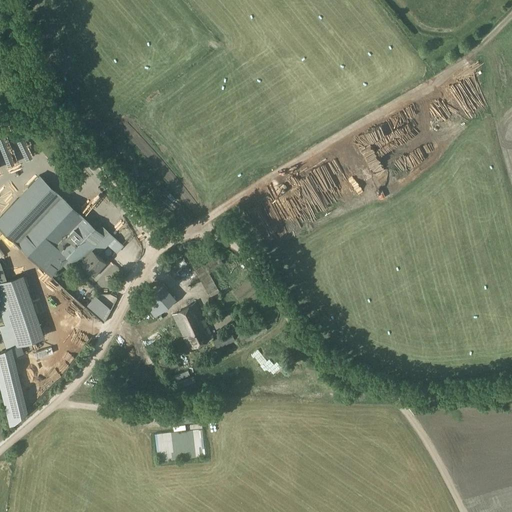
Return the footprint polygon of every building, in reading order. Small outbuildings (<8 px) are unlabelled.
[(8,116),(0,116),(0,129),(10,128),(8,116)] [(22,131),(19,139),(28,142),(31,135),(22,131)] [(40,152),(45,147),(36,136),(31,141),(40,152)] [(28,168),(17,177),(20,181),(32,172),(28,168)] [(41,175),(0,218),(0,223),(54,277),(71,259),(76,264),(93,246),(102,254),(116,238),(110,233),(107,236),(41,175)] [(89,194),(101,186),(96,180),(85,188),(89,194)] [(92,250),(81,261),(94,273),(105,262),(92,250)] [(173,256),(177,261),(183,257),(179,252),(173,256)] [(219,256),(206,265),(210,272),(224,264),(219,256)] [(204,264),(195,269),(210,298),(220,292),(204,264)] [(24,272),(0,280),(0,310),(13,347),(21,345),(46,336),(24,272)] [(245,279),(248,285),(256,280),(253,274),(245,279)] [(164,283),(142,301),(143,303),(151,312),(155,317),(177,298),(164,283)] [(104,300),(97,296),(95,300),(87,296),(84,301),(99,309),(104,300)] [(196,303),(173,315),(190,349),(214,337),(196,303)] [(243,333),(235,337),(240,346),(268,330),(263,321),(243,333)] [(49,339),(42,347),(50,354),(63,340),(54,332),(48,338),(49,339)] [(225,335),(213,340),(218,349),(229,343),(225,335)] [(24,353),(21,345),(13,347),(13,348),(16,356),(24,353)] [(173,354),(159,362),(167,375),(181,367),(173,354)] [(301,379),(296,380),(296,372),(272,374),(273,389),(301,387),(301,379)] [(203,404),(177,407),(178,423),(205,421),(203,404)] [(190,424),(192,451),(199,451),(197,424),(190,424)] [(153,427),(154,455),(169,454),(168,427),(153,427)]
